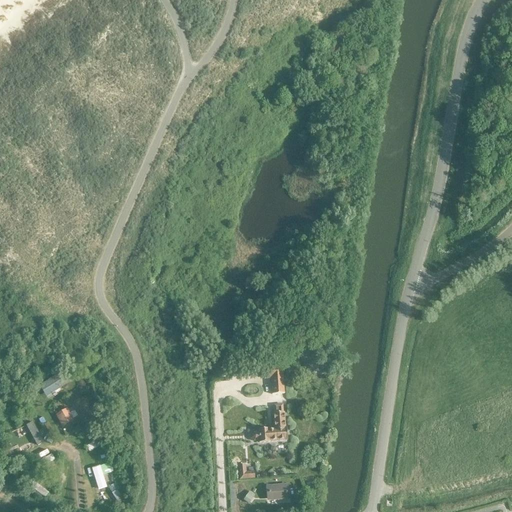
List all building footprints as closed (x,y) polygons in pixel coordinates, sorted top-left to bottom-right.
[(271,395),(284,394),(282,367),(270,368),(271,395)] [(40,385),(47,396),(69,382),(62,372),(40,385)] [(68,409),(57,415),(63,425),(74,419),(68,409)] [(286,429),(284,429),(283,413),(273,414),(274,430),(268,430),(268,429),(258,430),(258,432),(253,433),(250,435),(251,439),(253,442),(259,441),(259,443),(269,443),(269,442),(287,441),(286,429)] [(41,426),(46,436),(54,432),(49,422),(41,426)] [(245,465),(237,466),(238,480),(254,479),(253,472),(246,473),(245,465)] [(112,485),(108,487),(111,493),(111,494),(112,495),(114,499),(119,496),(116,490),(117,490),(115,484),(112,485)] [(287,487),(267,489),(268,499),(287,498),(287,487)] [(249,492),(243,501),(248,504),(254,496),(249,492)]
